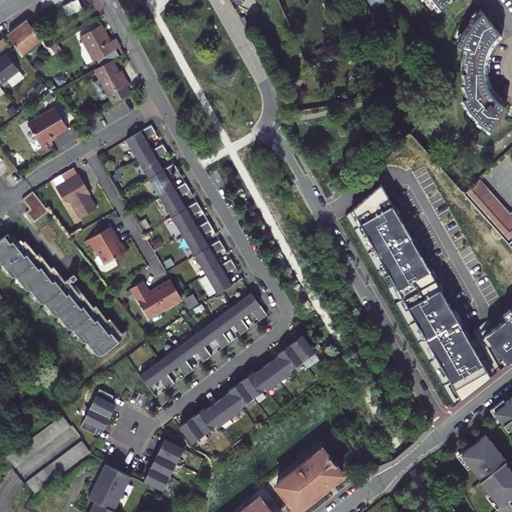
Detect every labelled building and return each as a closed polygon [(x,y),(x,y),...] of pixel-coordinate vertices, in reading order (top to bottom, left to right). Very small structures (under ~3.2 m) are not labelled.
[(78,0),(71,0),(61,5),(66,17),(83,10),(78,0)] [(237,0),(234,2),(237,8),(251,0),(237,0)] [(431,0),(434,2),(439,9),(449,0),(431,0)] [(403,23),(390,2),(385,5),(398,27),(403,23)] [(461,33),(458,40),(456,45),(463,48),(460,62),(463,62),(462,70),(461,74),(462,84),(461,85),(461,86),(485,65),(486,59),(488,52),(492,43),(501,34),(480,10),(476,13),(471,18),(468,21),(469,22),(462,31),(461,33)] [(27,17),(8,33),(23,51),(40,37),(42,36),(27,17)] [(121,44),(116,34),(111,37),(102,21),(81,33),(90,49),(85,52),(90,61),(121,44)] [(42,36),(40,37),(54,53),(57,50),(43,35),(42,36)] [(0,82),(8,77),(19,67),(7,51),(0,56),(0,82)] [(129,80),(124,71),(122,72),(120,69),(113,57),(95,67),(115,101),(132,91),(127,81),(129,80)] [(466,97),(463,98),(460,100),(468,112),(469,113),(475,118),(478,120),(477,121),(490,130),(506,103),(498,97),(492,90),(488,82),(486,73),(485,65),(461,86),(463,90),(466,97)] [(25,74),(19,67),(8,77),(13,83),(25,74)] [(56,104),(28,120),(44,146),(53,140),(52,138),(51,136),(63,129),(68,125),(56,104)] [(153,121),(127,136),(139,155),(153,147),(147,136),(158,130),(153,121)] [(51,136),(52,138),(64,131),(63,129),(51,136)] [(398,144),(451,206),(463,196),(410,134),(398,144)] [(153,147),(139,155),(150,175),(165,166),(158,155),(169,149),(164,140),(153,147)] [(165,166),(150,175),(162,194),(176,185),(170,174),(181,168),(176,159),(165,166)] [(80,170),(57,184),(65,197),(73,199),(82,214),(98,205),(89,191),(92,189),(80,170)] [(176,185),(162,194),(173,213),(187,204),(181,194),(192,187),(187,179),(176,185)] [(292,179),(288,182),(292,190),(296,187),(292,179)] [(482,180),(477,183),(493,200),(497,196),(482,180)] [(472,200),(481,210),(493,200),(477,183),(466,193),(469,197),(472,200)] [(451,407),(487,378),(375,191),(337,219),(451,407)] [(48,212),(32,192),(21,200),(29,210),(25,213),(33,224),(48,212)] [(497,196),(493,200),(511,220),(511,218),(511,210),(511,212),(497,196)] [(187,204),(173,213),(184,232),(199,223),(192,213),(204,206),(198,198),(187,204)] [(511,218),(511,220),(493,200),(481,210),(511,243),(511,218)] [(199,223),(184,232),(196,251),(210,243),(204,232),(215,225),(210,217),(199,223)] [(111,222),(88,236),(91,240),(95,247),(98,246),(107,260),(128,247),(123,238),(121,239),(119,241),(116,235),(118,234),(111,222)] [(56,282),(58,281),(55,276),(52,278),(49,274),(47,276),(42,269),(44,267),(41,263),(38,265),(35,261),(33,263),(28,256),(30,254),(27,250),(24,252),(21,248),(19,249),(14,243),(16,241),(13,237),(10,239),(7,234),(0,239),(0,263),(2,263),(11,276),(16,276),(25,289),(30,290),(39,302),(44,303),(53,315),(58,316),(67,328),(72,329),(81,341),(86,342),(95,354),(100,355),(117,342),(112,334),(114,333),(110,328),(108,330),(105,326),(103,328),(98,321),(100,320),(96,315),(94,317),(91,313),(89,315),(84,308),(86,307),(83,302),(80,304),(77,300),(75,302),(70,295),(72,293),(69,289),(66,291),(63,287),(61,289),(56,282)] [(210,243),(196,251),(207,270),(222,262),(215,251),(226,244),(221,236),(210,243)] [(222,262),(207,270),(219,290),(233,281),(227,270),(238,264),(233,255),(222,262)] [(144,277),(132,285),(150,315),(184,295),(172,276),(151,289),(144,277)] [(253,291),(235,305),(243,316),(253,309),(261,319),(269,313),(253,291)] [(186,300),(190,306),(197,303),(193,296),(186,300)] [(235,305),(216,318),(224,330),(235,323),(242,333),(251,327),(243,316),(235,305)] [(505,364),(511,358),(511,311),(510,313),(507,309),(500,315),(503,319),(482,335),(505,364)] [(216,318),(197,332),(206,344),(216,336),(223,347),(232,340),(224,330),(216,318)] [(197,332),(178,346),(187,358),(197,350),(204,360),(213,354),(206,344),(197,332)] [(206,405),(180,424),(193,441),(218,423),(219,425),(244,407),(243,405),(267,387),(269,389),(294,371),(292,369),(317,351),(305,334),(279,352),(281,354),(257,371),(255,369),(230,388),(231,390),(207,407),(206,405)] [(178,346),(159,359),(168,371),(178,364),(186,374),(194,368),(187,358),(178,346)] [(159,359),(141,373),(150,385),(160,377),(167,387),(176,381),(168,371),(159,359)] [(101,386),(82,424),(96,431),(100,425),(105,427),(118,402),(112,399),(115,393),(101,386)] [(511,396),(492,412),(503,425),(505,423),(511,431),(511,396)] [(66,416),(10,457),(18,468),(74,427),(66,416)] [(503,506),(511,499),(511,466),(509,463),(504,467),(498,460),(503,456),(505,454),(489,434),(464,454),(485,479),(483,480),(503,506)] [(184,444),(164,435),(158,449),(177,458),(184,444)] [(275,476),(236,510),(233,511),(301,511),(321,495),(347,473),(331,455),(333,454),(325,445),(324,447),(317,439),(282,469),(275,476)] [(37,483),(88,446),(85,442),(29,482),(37,493),(45,487),(37,483)] [(93,453),(88,446),(37,483),(45,487),(93,453)] [(177,458),(158,449),(151,463),(170,472),(177,458)] [(509,463),(503,456),(498,460),(504,467),(509,463)] [(133,476),(107,463),(100,478),(114,485),(112,491),(97,484),(90,498),(97,501),(91,511),(119,511),(116,511),(133,476)] [(170,472),(151,463),(144,477),(163,486),(170,472)] [(114,485),(100,478),(97,484),(112,491),(114,485)]
